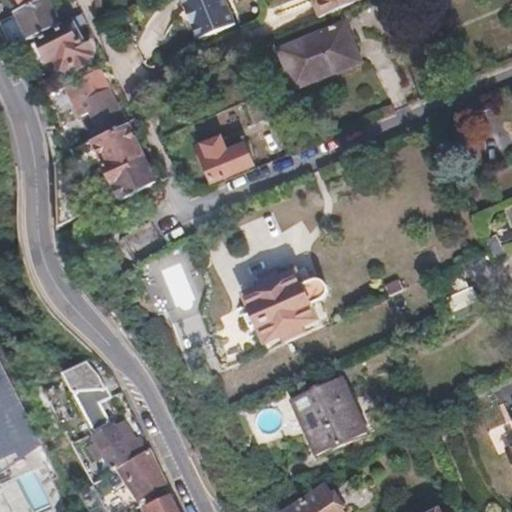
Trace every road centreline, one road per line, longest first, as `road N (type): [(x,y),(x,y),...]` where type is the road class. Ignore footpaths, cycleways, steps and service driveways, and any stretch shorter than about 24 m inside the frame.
road 1 (tertiary): [(201,511),(128,363),(52,273),(27,119),(0,60)]
road 2 (residential): [(162,230),(511,78)]
